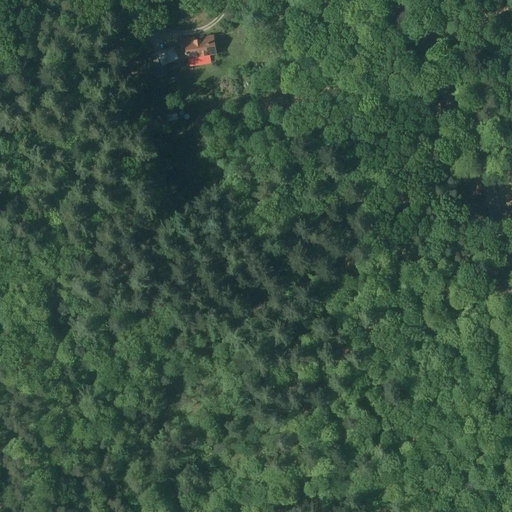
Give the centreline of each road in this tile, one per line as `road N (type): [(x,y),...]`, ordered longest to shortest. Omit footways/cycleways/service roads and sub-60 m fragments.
road 1 (track): [(276,511),(243,345),(218,328),(146,324),(47,262),(0,243)]
road 2 (tertiary): [(511,276),(473,116),(408,33),(356,0)]
road 3 (track): [(0,181),(49,142),(75,105),(78,0)]
road 4 (track): [(75,105),(62,176),(73,243),(92,290)]
